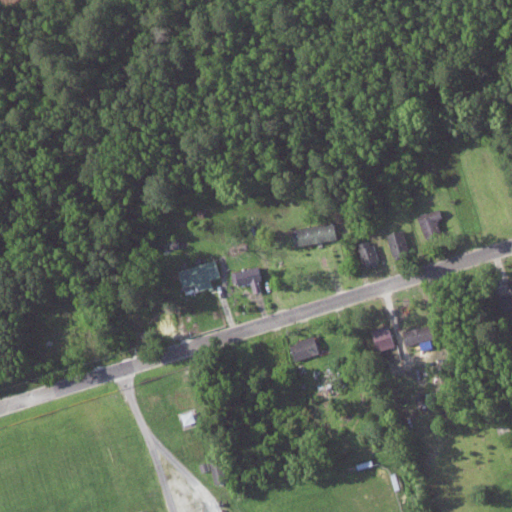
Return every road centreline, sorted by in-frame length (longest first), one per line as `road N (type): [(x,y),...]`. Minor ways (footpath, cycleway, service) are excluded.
road 1 (residential): [(511,245),(0,407)]
road 2 (residential): [(120,369),(183,511)]
